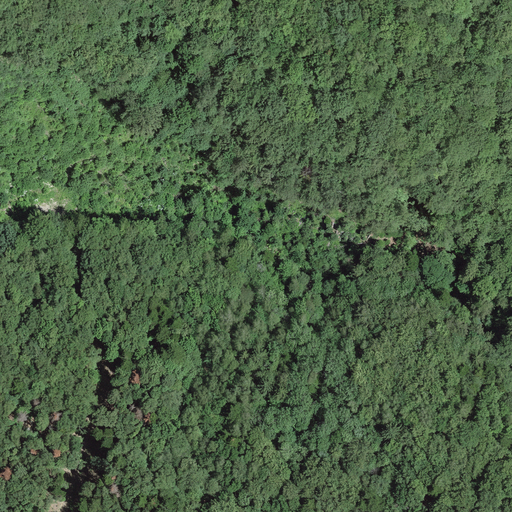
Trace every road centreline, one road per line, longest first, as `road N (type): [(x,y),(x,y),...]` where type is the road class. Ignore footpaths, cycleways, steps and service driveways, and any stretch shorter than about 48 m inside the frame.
road 1 (track): [(64,511),(105,389),(52,211)]
road 2 (track): [(418,325),(425,362),(438,378),(449,486),(439,511)]
